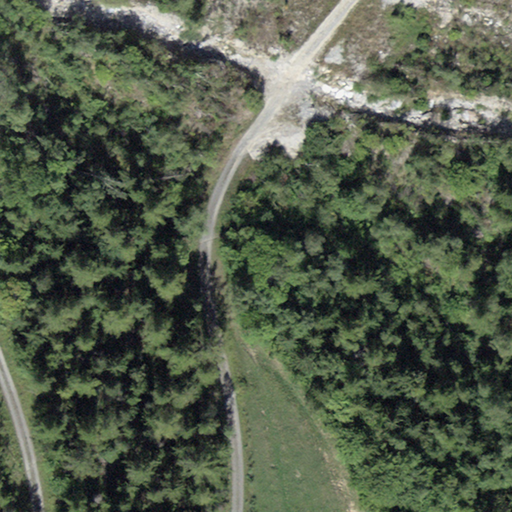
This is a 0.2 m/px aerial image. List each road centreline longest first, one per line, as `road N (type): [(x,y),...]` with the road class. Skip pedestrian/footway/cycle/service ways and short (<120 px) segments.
road 1 (track): [(340,0),(237,158),(207,224),(202,264),(231,421),(229,511)]
road 2 (track): [(36,511),(0,369)]
